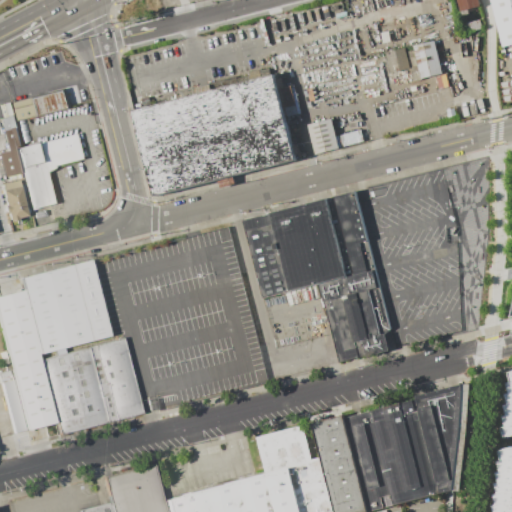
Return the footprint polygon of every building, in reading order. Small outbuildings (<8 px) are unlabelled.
[(456,0),(459,10),(479,5),(477,0),(456,0)] [(511,0),(490,0),(502,46),(511,43),(511,0)] [(479,19),(481,28),(463,33),(460,24),(479,19)] [(412,45),(432,40),(440,72),(411,79),(409,67),(412,67),(408,51),(413,49),(412,45)] [(385,52),(404,47),(408,66),(389,70),(385,52)] [(132,110),(154,196),(295,160),(292,150),(273,74),(187,96),(132,110)] [(12,102),(17,120),(67,108),(63,90),(12,102)] [(20,147),(9,101),(0,103),(0,108),(2,117),(0,117),(0,126),(6,150),(0,151),(0,168),(2,177),(20,172),(14,148),(20,147)] [(308,124),(331,119),(338,148),(315,154),(308,124)] [(359,129),(363,141),(339,147),(335,136),(359,129)] [(20,172),(29,209),(56,203),(49,171),(57,167),(57,164),(83,158),(77,133),(20,147),(14,148),(20,172)] [(0,183),(0,188),(4,204),(3,204),(5,212),(6,212),(8,221),(26,217),(17,179),(0,183)] [(242,220),(262,298),(318,284),(338,362),(388,349),(384,333),(387,331),(390,328),(357,200),(355,191),(242,220)] [(19,278),(22,289),(39,353),(108,335),(89,261),(19,278)] [(0,294),(22,289),(39,353),(36,354),(53,422),(25,429),(10,369),(0,329),(0,294)] [(40,359),(60,433),(140,412),(121,338),(40,359)] [(0,371),(0,389),(11,433),(25,429),(10,369),(0,371)] [(511,371),(511,435),(505,437),(502,427),(506,426),(504,416),(507,415),(505,405),(509,404),(506,394),(510,393),(507,383),(511,382),(509,372),(511,371)] [(366,510),(455,488),(465,384),(342,415),(366,510)] [(310,423),(319,457),(333,511),(359,511),(366,510),(342,415),(310,423)] [(265,473),(255,435),(303,423),(312,459),(319,457),(333,511),(300,511),(289,467),(265,473)] [(511,447),(511,511),(494,511),(493,506),(497,505),(495,495),(498,494),(496,484),(500,483),(497,473),(501,472),(498,462),(502,461),(500,451),(511,447)] [(102,476),(109,502),(111,511),(163,511),(151,463),(102,476)] [(163,498),(166,511),(300,511),(289,467),(265,473),(163,498)] [(79,511),(79,510),(109,502),(111,511),(79,511)]
